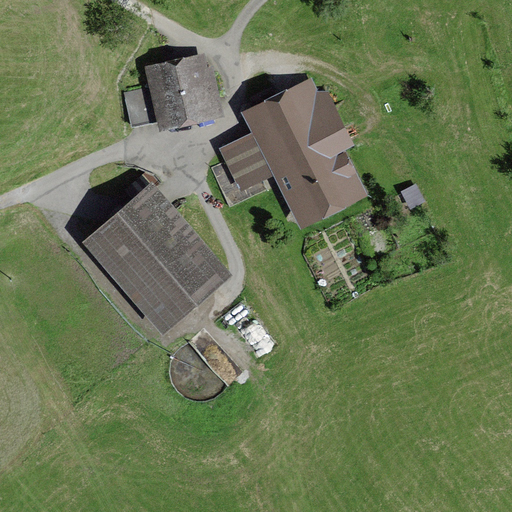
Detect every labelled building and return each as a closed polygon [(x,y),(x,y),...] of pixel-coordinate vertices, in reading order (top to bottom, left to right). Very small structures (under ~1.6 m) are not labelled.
[(120,50),(104,50),(104,62),(120,61),(120,50)] [(155,85),(125,92),(132,126),(163,119),(163,121),(220,108),(212,73),(203,75),(200,60),(152,70),(155,85)] [(349,191),(331,153),(349,145),(342,129),(344,128),(327,92),(316,92),(313,85),(278,101),(272,90),(252,100),(307,212),(349,191)] [(226,150),(243,185),(261,176),(244,142),(226,150)] [(96,239),(167,321),(219,276),(168,217),(182,205),(162,182),(96,239)] [(403,193),(410,207),(420,202),(414,188),(403,193)]
